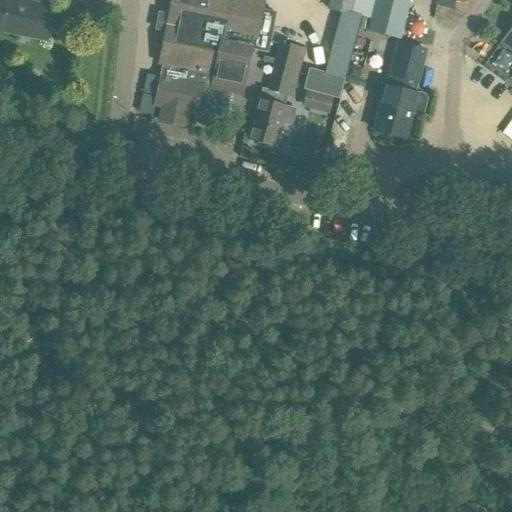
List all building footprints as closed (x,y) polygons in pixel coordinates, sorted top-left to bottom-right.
[(19,0),(0,0),(0,30),(46,41),(54,7),(19,0)] [(161,77),(155,104),(168,107),(166,118),(180,121),(183,110),(196,113),(201,86),(212,88),(214,78),(242,84),(250,48),(266,52),(274,13),(261,10),(263,1),(258,0),(174,0),(168,30),(167,30),(160,61),(165,62),(162,77),(161,77)] [(330,0),(328,8),(351,14),(354,0),(330,0)] [(372,0),(365,30),(371,32),(398,39),(407,0),(372,0)] [(511,24),(499,43),(511,52),(511,24)] [(259,99),(249,139),(276,146),(278,141),(287,143),(296,109),(287,106),(284,106),(287,94),(288,94),(300,47),(292,45),(280,42),(268,89),(266,101),(259,99)] [(385,86),(374,131),(393,135),(406,138),(411,115),(417,117),(422,114),(425,99),(422,95),(416,94),(414,93),(424,50),(397,44),(387,87),(385,86)] [(337,97),(342,76),(309,67),(304,89),(310,90),(333,96),(337,97)]
